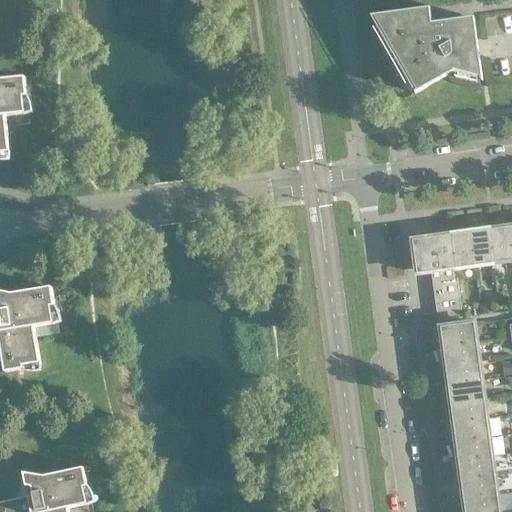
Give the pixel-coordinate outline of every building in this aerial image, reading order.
[(434,27),(432,12),(373,20),(374,22),(377,21),(382,29),(419,95),(417,96),(417,98),(457,75),(483,81),(483,85),(485,85),(476,22),(434,27)] [(0,86),(0,159),(13,158),(11,122),(31,120),(29,103),(33,103),(31,84),(0,86)] [(510,262),(505,228),(486,230),(491,264),(510,262)] [(491,264),(486,230),(467,233),(472,267),(491,264)] [(417,240),(409,241),(414,275),(428,273),(430,286),(455,283),(453,270),(448,235),(436,237),(419,233),(417,240)] [(472,267),(467,233),(448,235),(453,270),(472,267)] [(457,296),(455,283),(430,286),(432,300),(457,296)] [(52,288),(42,290),(12,295),(0,291),(0,350),(1,350),(5,373),(24,370),(24,367),(41,364),(35,328),(55,325),(52,308),(55,307),(52,288)] [(458,310),(457,296),(432,300),(434,313),(440,312),(446,311),(452,311),(458,310)] [(492,313),(491,303),(481,305),(482,315),(492,313)] [(477,343),(474,323),(433,328),(439,348),(477,343)] [(479,362),(477,343),(439,348),(436,348),(442,367),(479,362)] [(482,381),(479,362),(442,367),(439,367),(444,386),(482,381)] [(485,400),(482,381),(444,386),(441,386),(447,405),(485,400)] [(487,419),(485,400),(447,405),(444,405),(450,424),(487,419)] [(490,438),(487,419),(450,424),(446,424),(452,443),(490,438)] [(492,457),(490,438),(452,443),(449,444),(455,462),(492,457)] [(495,476),(492,457),(455,462),(452,463),(457,481),(495,476)] [(88,487),(84,469),(45,477),(24,473),(27,486),(25,499),(0,503),(0,511),(69,511),(69,509),(89,505),(85,488),(88,487)] [(498,496),(495,476),(457,481),(454,482),(460,501),(498,496)] [(499,511),(498,496),(460,501),(457,502),(460,511),(499,511)]
